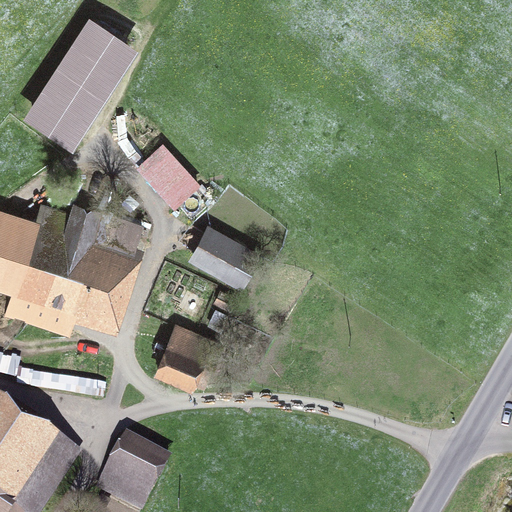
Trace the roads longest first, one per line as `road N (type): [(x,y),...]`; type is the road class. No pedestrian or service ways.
road 1 (track): [(461,449),(304,403),(166,402),(138,381),(123,356),(161,225),(148,195),(122,169),(93,159),(22,195)]
road 2 (track): [(123,356),(105,423),(0,387)]
road 3 (tertiary): [(424,511),(511,362)]
road 4 (track): [(166,402),(105,423),(85,479)]
